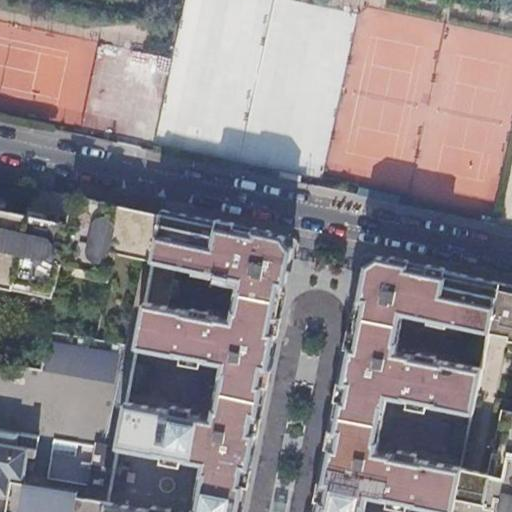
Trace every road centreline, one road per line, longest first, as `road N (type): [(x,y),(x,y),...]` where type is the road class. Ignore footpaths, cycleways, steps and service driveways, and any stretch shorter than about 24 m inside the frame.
road 1 (residential): [(511,262),(0,152)]
road 2 (motorway): [(511,47),(0,49)]
road 3 (motorway): [(0,151),(511,150)]
road 4 (residential): [(322,296),(279,511)]
